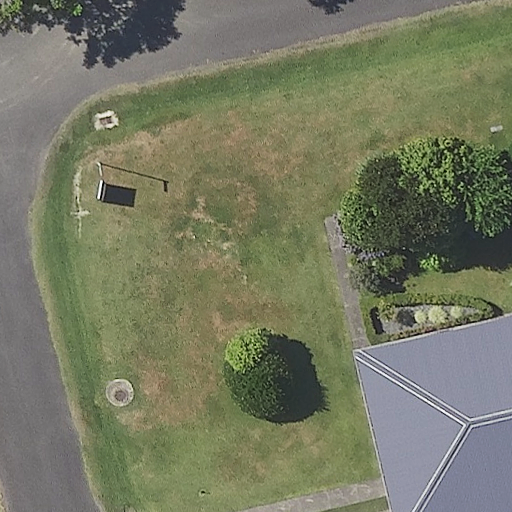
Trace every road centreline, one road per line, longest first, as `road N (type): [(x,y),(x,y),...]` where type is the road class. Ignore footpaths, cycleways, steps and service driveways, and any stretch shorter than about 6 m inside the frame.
road 1 (residential): [(329,0),(0,85)]
road 2 (residential): [(47,511),(0,310)]
